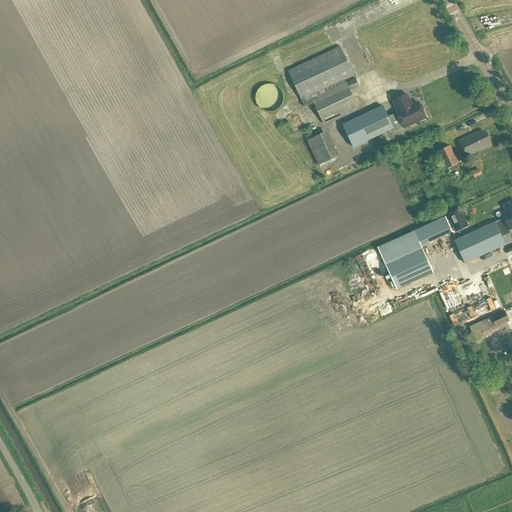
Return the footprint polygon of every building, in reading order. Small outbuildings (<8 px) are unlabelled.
[(317,103),(325,122),(362,107),(354,89),(362,86),(345,46),(291,69),(307,107),(317,103)] [(269,85),(266,85),(263,87),(260,89),(257,91),(256,95),(255,96),(255,100),(255,102),(256,105),(258,108),(259,109),(262,111),(264,112),(267,113),(269,113),(273,113),(274,112),(276,112),(279,110),(281,107),(283,104),(283,102),(283,98),(283,97),(282,93),(280,90),(279,89),(276,87),(275,86),(271,85),(269,85)] [(413,107),(407,96),(394,102),(399,113),(398,114),(404,128),(426,118),(423,112),(424,110),(422,106),(420,106),(419,104),(413,107)] [(393,131),(382,108),(343,126),(354,149),(393,131)] [(321,165),(342,156),(331,131),(310,140),(321,165)] [(483,151),(493,146),(487,134),(484,135),(482,131),(459,142),(466,158),(482,150),(483,151)] [(456,165),(458,164),(450,146),(438,152),(446,170),(448,169),(450,173),(458,169),(456,165)] [(509,208),(504,211),(507,217),(503,219),(505,223),(509,221),(511,228),(511,227),(511,200),(507,203),(509,208)] [(465,223),(459,211),(449,216),(455,228),(465,223)] [(445,218),(415,231),(422,246),(452,233),(445,218)] [(494,223),(455,241),(465,264),(504,246),(494,223)] [(384,263),(422,246),(415,231),(378,248),(384,263)] [(422,246),(384,263),(397,291),(434,274),(422,246)] [(505,311),(491,318),(493,321),(494,324),(494,325),(495,325),(496,327),(496,328),(507,323),(510,322),(505,311)]
